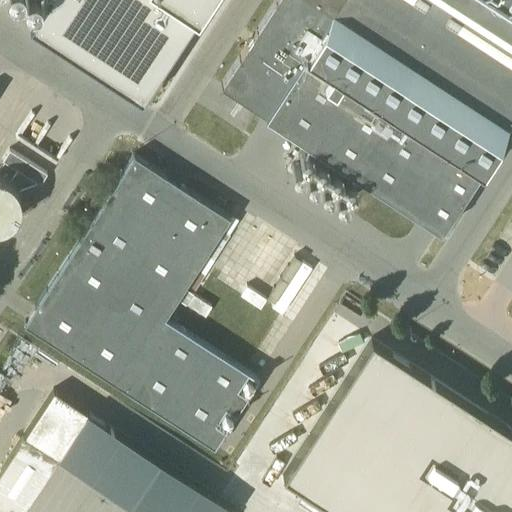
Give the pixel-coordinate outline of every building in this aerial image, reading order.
[(47,0),(31,25),(142,98),(165,63),(201,8),(205,0),(47,0)] [(511,0),(274,0),(220,84),(347,167),(441,228),(511,118),(511,0)] [(2,159),(39,183),(46,172),(8,149),(2,159)] [(258,377),(164,316),(229,215),(134,153),(24,322),(214,445),(258,377)] [(212,304),(193,292),(185,303),(204,316),(212,304)] [(511,511),(511,428),(371,338),(283,474),(303,487),(334,508),(340,511),(511,511)] [(0,511),(142,511),(23,434),(0,469),(0,511)]
